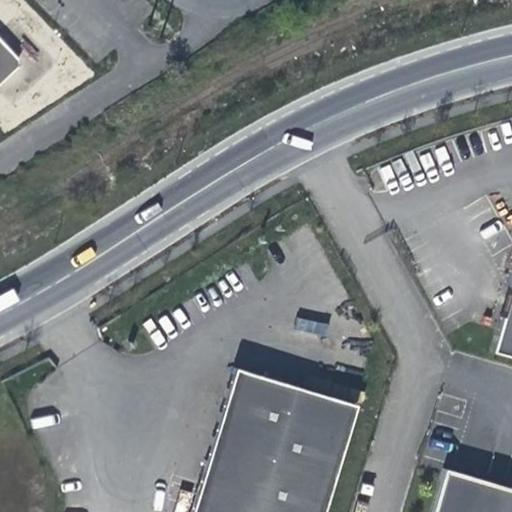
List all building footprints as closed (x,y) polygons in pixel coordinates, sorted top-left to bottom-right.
[(0,84),(24,63),(0,36),(0,84)] [(478,349),(511,359),(511,251),(507,250),(478,349)] [(298,318),(296,327),(323,333),(325,324),(298,318)] [(222,362),(178,511),(310,511),(344,397),(222,362)] [(34,431),(45,426),(59,419),(43,386),(18,398),(34,431)] [(62,425),(59,419),(45,426),(48,432),(62,425)] [(419,511),(511,511),(511,492),(431,469),(419,511)]
